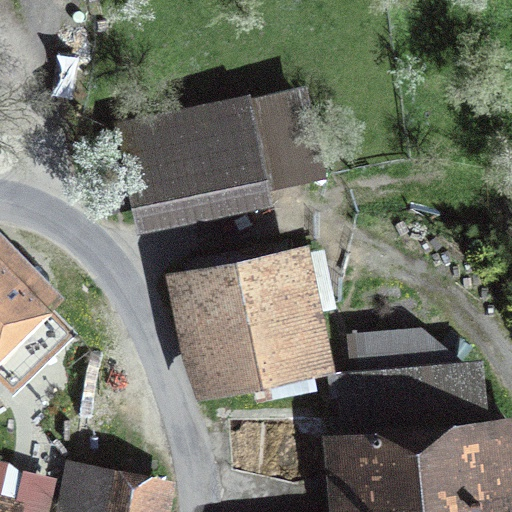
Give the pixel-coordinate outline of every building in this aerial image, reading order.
[(309,99),(120,136),(142,248),(278,221),(274,201),(327,191),(309,99)] [(0,378),(65,314),(0,249),(0,378)] [(312,263),(174,295),(196,388),(333,356),(312,263)] [(511,511),(511,408),(469,367),(347,379),(358,511),(511,511)] [(64,511),(146,511),(153,481),(72,467),(64,511)] [(41,511),(48,484),(0,473),(0,511),(41,511)]
